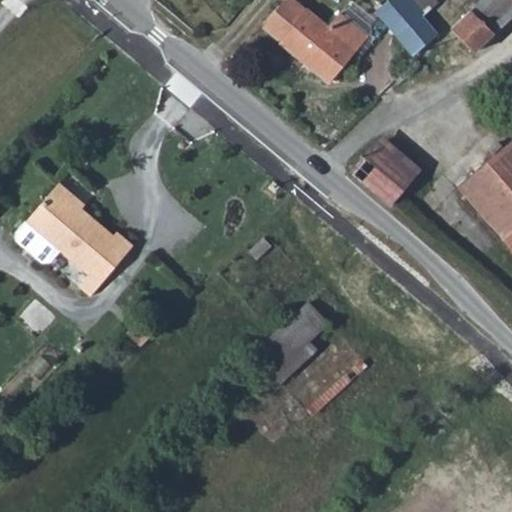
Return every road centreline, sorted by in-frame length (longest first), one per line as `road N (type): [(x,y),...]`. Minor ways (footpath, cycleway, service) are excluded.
road 1 (tertiary): [(114,0),(347,200),(385,222),(511,342)]
road 2 (unknown): [(316,174),(511,24)]
